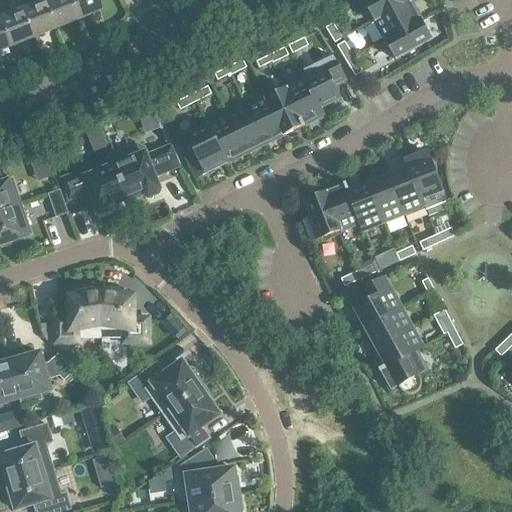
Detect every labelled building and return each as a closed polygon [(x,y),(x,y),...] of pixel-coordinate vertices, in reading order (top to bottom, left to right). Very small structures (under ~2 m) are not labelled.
[(68,0),(44,0),(42,1),(54,29),(76,20),(68,0)] [(68,0),(76,20),(99,10),(95,0),(68,0)] [(366,0),(363,2),(374,21),(411,1),(410,0),(366,0)] [(54,29),(42,1),(20,10),(31,38),(54,29)] [(374,21),(385,40),(422,20),(411,1),(374,21)] [(20,10),(0,17),(0,24),(9,47),(31,38),(20,10)] [(433,40),(422,20),(385,40),(396,60),(433,40)] [(0,50),(9,47),(0,24),(0,50)] [(334,24),(326,28),(336,44),(343,39),(334,24)] [(309,46),(305,38),(289,46),(293,54),(309,46)] [(345,42),(337,47),(346,62),(354,57),(345,42)] [(285,48),(269,56),(273,63),(273,64),(289,56),(285,48)] [(260,69),(273,63),(269,56),(257,62),(260,69)] [(300,72),(304,80),(305,79),(324,117),(324,116),(321,109),(340,100),(334,86),(345,80),(333,56),(300,72)] [(346,62),(356,77),(363,72),(354,57),(346,62)] [(243,60),(228,68),(231,75),(231,76),(247,68),(243,60)] [(218,81),(231,75),(228,68),(215,74),(218,81)] [(304,80),(286,88),(305,126),(324,117),(305,79),(304,80)] [(209,88),(193,96),(197,104),(213,96),(209,88)] [(267,98),(285,136),(305,126),(286,88),(267,98)] [(181,112),(197,104),(193,96),(177,104),(181,112)] [(267,98),(247,108),(266,145),(285,136),(267,98)] [(247,108),(228,117),(246,155),(266,145),(247,108)] [(228,117),(208,127),(227,164),(246,155),(228,117)] [(227,164),(208,127),(178,141),(196,179),(227,164)] [(46,148),(50,158),(58,155),(54,145),(46,148)] [(146,147),(113,160),(131,203),(165,190),(159,175),(180,166),(173,148),(150,158),(146,147)] [(42,149),(30,153),(34,165),(46,161),(42,149)] [(441,149),(433,151),(438,161),(445,157),(441,149)] [(405,161),(408,169),(422,202),(422,201),(422,200),(443,192),(427,153),(405,161)] [(105,214),(131,203),(113,160),(64,180),(73,202),(96,192),(105,214)] [(389,176),(404,216),(425,208),(422,201),(422,202),(408,169),(389,176)] [(0,215),(22,208),(13,181),(3,184),(0,176),(0,215)] [(389,176),(369,184),(384,223),(404,216),(389,176)] [(346,184),(325,193),(341,232),(360,224),(349,192),(350,192),(346,184)] [(349,192),(360,224),(363,232),(384,223),(369,184),(350,192),(349,192)] [(61,191),(50,195),(58,218),(69,214),(61,191)] [(313,243),(341,232),(325,193),(305,201),(312,219),(305,221),(313,243)] [(0,246),(32,235),(22,208),(0,215),(0,246)] [(451,229),(435,236),(439,244),(455,237),(451,229)] [(423,252),(439,244),(435,236),(419,244),(423,252)] [(412,247),(398,253),(401,261),(416,255),(412,247)] [(387,268),(401,261),(398,253),(383,260),(387,268)] [(373,265),(357,272),(360,280),(376,273),(373,265)] [(344,288),(360,280),(357,272),(341,280),(344,288)] [(355,310),(365,330),(403,309),(385,278),(361,291),(368,303),(355,310)] [(422,283),(429,295),(435,292),(428,279),(422,283)] [(80,339),(102,339),(102,290),(95,292),(94,287),(77,290),(78,295),(69,296),(68,319),(54,319),(54,344),(80,344),(80,339)] [(109,292),(102,290),(102,339),(123,339),(123,344),(149,344),(149,319),(135,319),(135,296),(126,294),(126,290),(110,287),(109,292)] [(444,307),(435,292),(429,295),(427,296),(436,311),(444,307)] [(365,330),(376,348),(413,328),(403,309),(365,330)] [(439,318),(447,334),(455,329),(447,314),(439,318)] [(376,348),(386,367),(416,351),(417,352),(424,348),(413,328),(376,348)] [(464,345),(455,329),(447,334),(456,349),(464,345)] [(502,357),(511,347),(511,342),(508,339),(495,351),(502,357)] [(386,367),(379,371),(390,391),(399,386),(400,390),(403,392),(404,393),(406,394),(408,395),(411,395),(412,395),(415,394),(416,393),(419,391),(420,390),(421,387),(421,386),(422,383),(422,381),(421,378),(419,375),(427,371),(417,352),(416,351),(386,367)] [(9,358),(8,359),(20,399),(22,407),(44,401),(41,392),(50,390),(47,380),(61,377),(64,381),(75,372),(59,354),(49,363),(43,365),(40,354),(20,359),(10,362),(9,358)] [(0,404),(20,399),(8,359),(9,362),(0,364),(0,404)] [(150,397),(163,416),(204,387),(197,376),(193,378),(182,363),(164,375),(157,365),(145,373),(146,374),(131,384),(143,402),(150,397)] [(106,393),(98,384),(92,389),(99,398),(106,393)] [(212,398),(204,387),(163,416),(176,434),(169,439),(181,457),(196,446),(197,447),(208,439),(201,428),(219,416),(209,400),(212,398)] [(80,411),(85,425),(101,421),(97,406),(80,411)] [(0,417),(0,430),(11,427),(8,415),(0,417)] [(6,477),(8,484),(54,470),(46,444),(53,442),(48,425),(21,433),(26,449),(0,456),(0,458),(2,464),(0,464),(0,472),(2,478),(6,477)] [(107,433),(116,447),(125,441),(116,427),(107,433)] [(188,478),(191,501),(241,493),(238,477),(235,477),(234,469),(217,471),(212,464),(215,462),(207,450),(180,469),(182,479),(188,478)] [(93,461),(96,471),(111,467),(108,456),(93,461)] [(62,496),(54,470),(8,484),(10,491),(6,492),(10,505),(14,504),(16,511),(36,505),(38,511),(63,511),(71,510),(67,494),(62,496)] [(136,491),(141,499),(153,493),(148,484),(136,491)] [(243,511),(241,493),(191,501),(193,511),(240,511),(243,511)]
